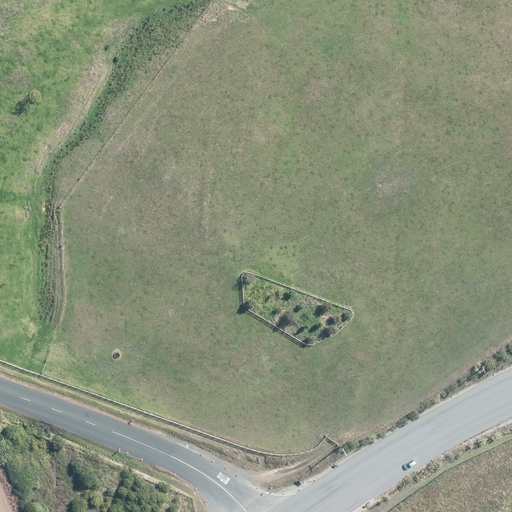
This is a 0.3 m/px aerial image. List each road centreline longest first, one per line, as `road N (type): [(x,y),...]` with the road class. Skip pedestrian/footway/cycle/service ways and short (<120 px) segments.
road 1 (unclassified): [(245,511),(181,461),(0,391)]
road 2 (secondary): [(511,395),(306,511)]
